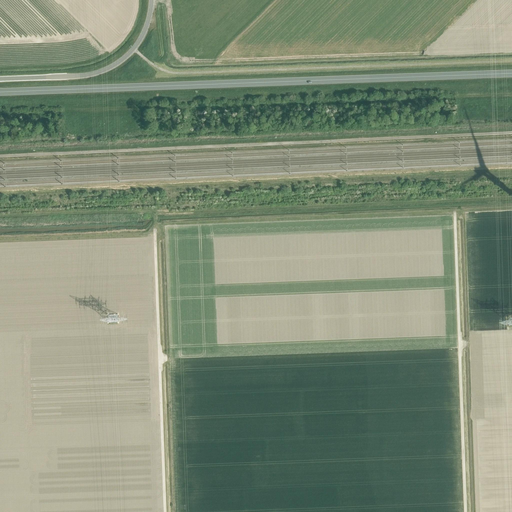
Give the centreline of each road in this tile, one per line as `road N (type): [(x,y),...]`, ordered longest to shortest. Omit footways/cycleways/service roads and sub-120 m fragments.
road 1 (track): [(0,156),(511,132)]
road 2 (trunk): [(511,73),(0,91)]
road 3 (unclassified): [(0,79),(104,70),(140,39),(151,0)]
